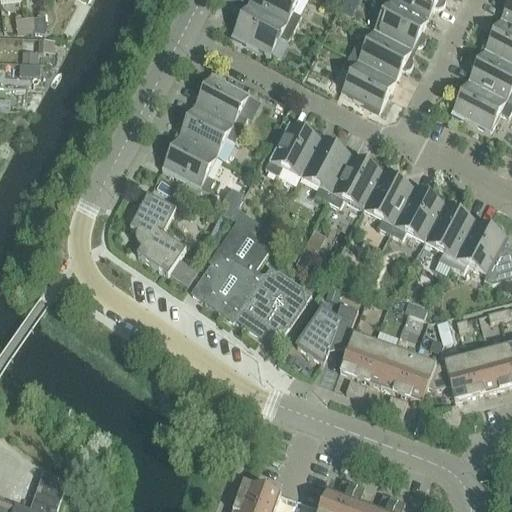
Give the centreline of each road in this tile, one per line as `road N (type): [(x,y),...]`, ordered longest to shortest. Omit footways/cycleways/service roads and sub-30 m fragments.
road 1 (residential): [(465,481),(276,404),(85,270),(78,254),(84,224),(182,35)]
road 2 (residential): [(406,150),(182,35)]
road 3 (residential): [(406,150),(478,0)]
